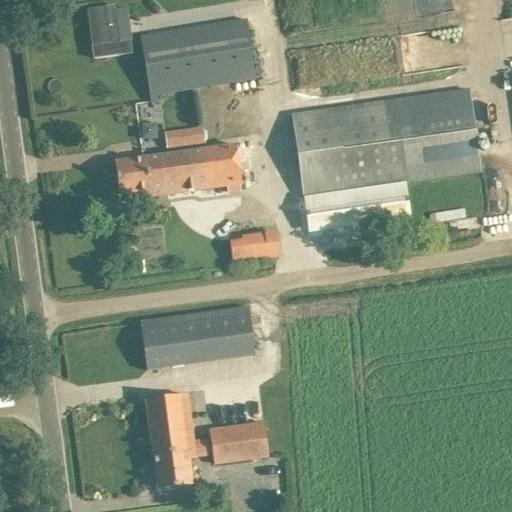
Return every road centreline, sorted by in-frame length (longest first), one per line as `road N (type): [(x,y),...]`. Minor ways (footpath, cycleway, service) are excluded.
road 1 (track): [(511,245),(32,318)]
road 2 (unclassified): [(57,511),(0,75)]
